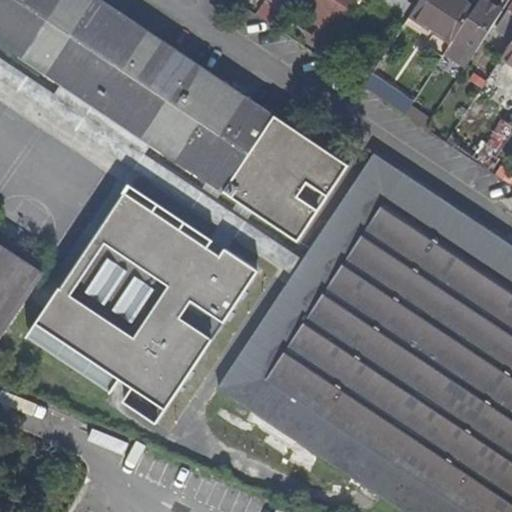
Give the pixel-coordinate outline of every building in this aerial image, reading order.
[(347,168),(97,0),(0,0),(0,41),(207,181),(224,193),(236,201),(253,212),(297,242),(347,168)] [(328,43),(352,6),(342,0),(308,0),(302,9),(324,23),(316,35),(328,43)] [(471,6),(461,0),(415,0),(408,13),(450,39),(471,6)] [(498,0),(475,0),(471,6),(450,39),(443,50),(464,63),(487,29),(481,25),(498,0)] [(511,0),(496,26),(511,36),(511,0)] [(511,36),(500,55),(511,63),(511,36)] [(349,77),(361,85),(370,71),(358,64),(349,77)] [(410,101),(402,112),(423,127),(431,115),(410,101)] [(486,169),(511,129),(511,124),(500,117),(479,148),(451,129),(444,140),(486,169)] [(511,511),(511,249),(372,154),(215,387),(399,511),(511,511)] [(224,193),(207,181),(202,188),(219,200),(224,193)] [(233,322),(265,274),(131,184),(38,323),(134,387),(124,403),(162,429),(221,342),(188,320),(201,301),(233,322)] [(253,212),(236,201),(232,207),(248,218),(253,212)] [(0,340),(44,275),(0,245),(0,340)]
